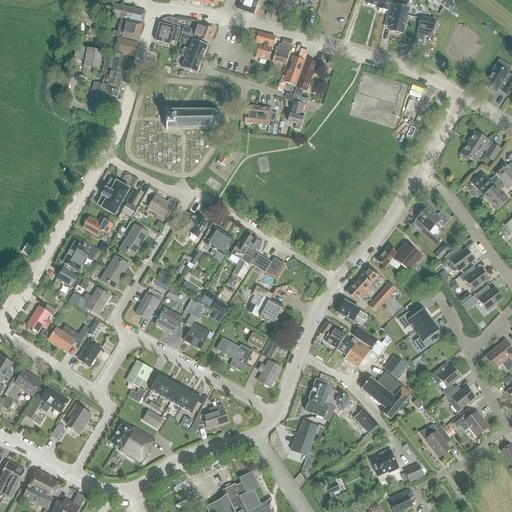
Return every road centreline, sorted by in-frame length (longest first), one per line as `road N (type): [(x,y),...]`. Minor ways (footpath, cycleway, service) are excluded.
road 1 (unclassified): [(462,97),(413,69),(225,17)]
road 2 (unclassified): [(0,321),(104,156)]
road 3 (residential): [(334,282),(196,194),(187,200)]
road 4 (residential): [(132,336),(115,321),(117,310),(187,200)]
road 5 (residential): [(275,415),(132,336)]
road 6 (unclassified): [(104,156),(124,116),(152,5)]
road 7 (residential): [(334,282),(275,415)]
road 8 (residential): [(511,284),(450,201),(416,176)]
road 9 (residential): [(334,282),(416,176)]
road 10 (residential): [(254,434),(135,485)]
road 11 (residential): [(225,17),(204,70),(273,92)]
